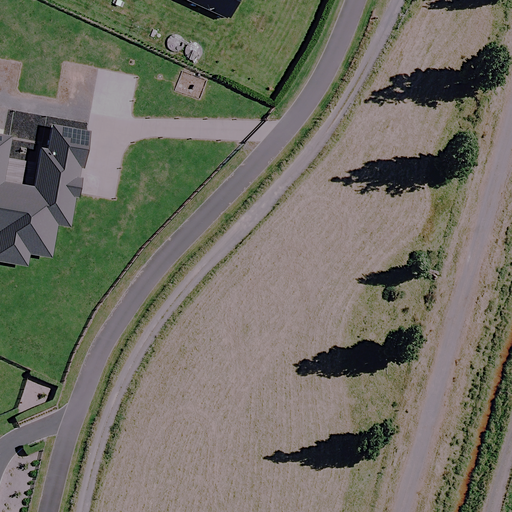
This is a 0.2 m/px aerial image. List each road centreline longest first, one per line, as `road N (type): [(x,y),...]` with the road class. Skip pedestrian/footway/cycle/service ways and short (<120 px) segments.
road 1 (unknown): [(360,0),(317,98),(142,353),(102,432),(82,511)]
road 2 (unknown): [(511,119),(404,511)]
